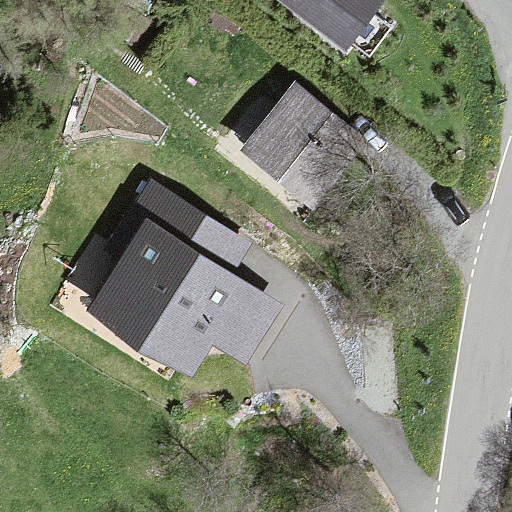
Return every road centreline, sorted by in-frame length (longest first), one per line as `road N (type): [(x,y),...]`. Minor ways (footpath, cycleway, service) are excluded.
road 1 (tertiary): [(466,511),(511,249)]
road 2 (unknown): [(354,112),(451,226),(506,271)]
